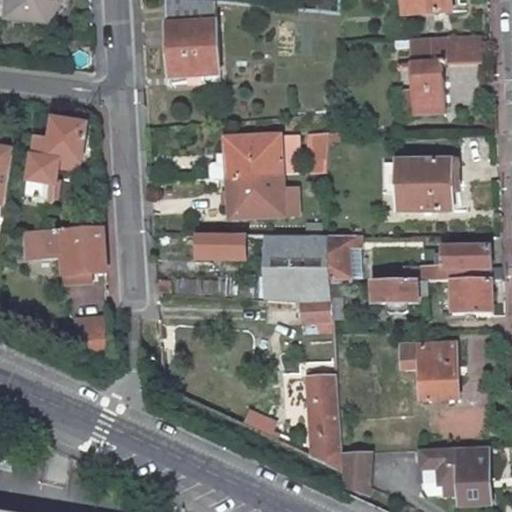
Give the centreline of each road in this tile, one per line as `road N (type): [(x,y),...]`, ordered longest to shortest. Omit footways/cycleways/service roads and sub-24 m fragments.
road 1 (unclassified): [(0,383),(288,511)]
road 2 (residential): [(121,94),(136,307)]
road 3 (residential): [(121,94),(0,79)]
